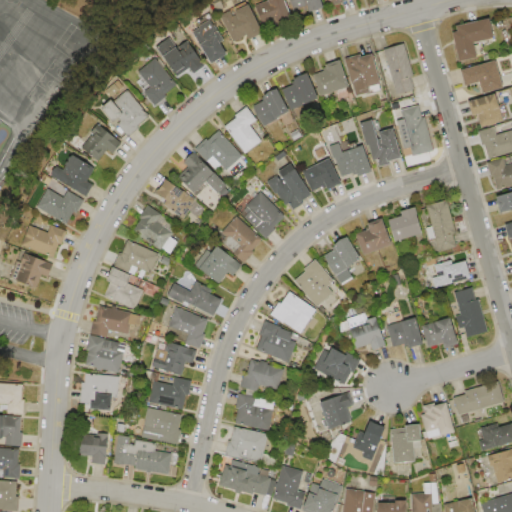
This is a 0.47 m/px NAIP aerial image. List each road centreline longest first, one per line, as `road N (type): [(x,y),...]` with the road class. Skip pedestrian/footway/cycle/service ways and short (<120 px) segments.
road 1 (residential): [(452,0),(329,36),(263,66),(202,106),(149,158),(91,253),(62,336),(49,511)]
road 2 (residential): [(464,169),(355,206),(268,276),(230,339),(191,505)]
road 3 (residential): [(419,9),(511,335)]
road 4 (residential): [(217,511),(51,487)]
road 5 (residential): [(511,354),(393,389)]
